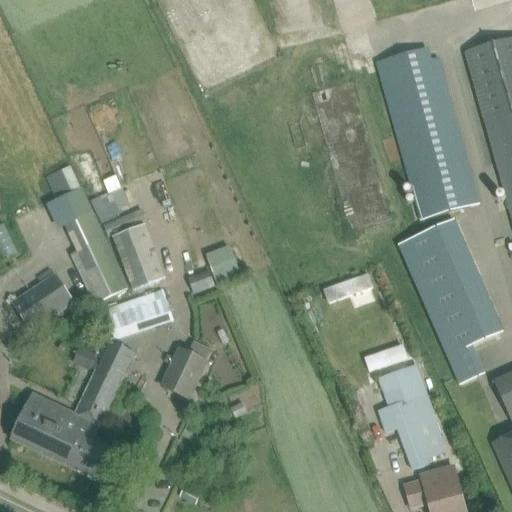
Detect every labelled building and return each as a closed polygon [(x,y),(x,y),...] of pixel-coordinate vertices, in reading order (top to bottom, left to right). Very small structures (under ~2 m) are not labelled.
[(511,40),(466,53),(511,213),(511,40)] [(429,52),(366,69),(409,224),(478,205),(441,69),(435,71),(429,52)] [(100,197),(92,201),(103,225),(111,221),(100,197)] [(431,229),(453,222),(451,213),(428,221),(431,229)] [(66,227),(78,253),(71,256),(95,306),(130,289),(93,214),(66,227)] [(138,226),(133,214),(104,227),(109,239),(138,226)] [(135,292),(166,280),(146,227),(114,240),(135,292)] [(230,250),(206,259),(216,286),(241,277),(230,250)] [(73,302),(58,278),(15,306),(30,330),(73,302)] [(102,312),(112,343),(174,323),(163,291),(102,312)] [(491,303),(435,328),(449,359),(466,351),(474,348),(497,337),(490,322),(498,318),(491,303)] [(181,351),(163,388),(189,400),(206,364),(199,360),(204,349),(193,344),(188,355),(181,351)] [(80,346),(73,364),(92,371),(98,353),(80,346)] [(87,446),(75,471),(109,487),(125,454),(95,440),(122,383),(119,381),(131,356),(110,346),(99,371),(98,371),(76,416),(76,417),(89,423),(80,442),(87,446)] [(391,410),(379,414),(386,435),(398,430),(401,437),(411,466),(414,472),(428,467),(432,465),(430,461),(448,455),(437,421),(428,398),(417,367),(402,372),(380,381),(391,410)] [(511,374),(494,383),(511,419),(511,418),(511,374)] [(11,440),(75,471),(87,446),(80,442),(89,423),(76,417),(76,416),(33,395),(11,440)] [(511,435),(493,444),(511,486),(511,435)] [(421,481),(405,486),(407,492),(412,510),(430,505),(432,511),(465,511),(463,500),(454,469),(437,474),(421,478),(421,481)] [(190,497),(186,504),(195,508),(199,501),(190,497)]
